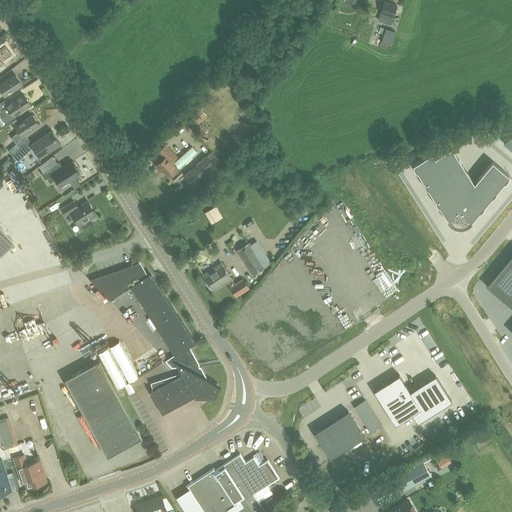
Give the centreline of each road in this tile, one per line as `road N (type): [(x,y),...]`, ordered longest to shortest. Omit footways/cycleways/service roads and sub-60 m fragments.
road 1 (secondary): [(244,391),(227,351),(0,0)]
road 2 (unclassified): [(244,391),(295,386),(452,283)]
road 3 (secondary): [(36,511),(170,462),(241,411)]
road 4 (unknown): [(151,234),(0,283)]
road 5 (residential): [(326,511),(278,434),(241,411)]
